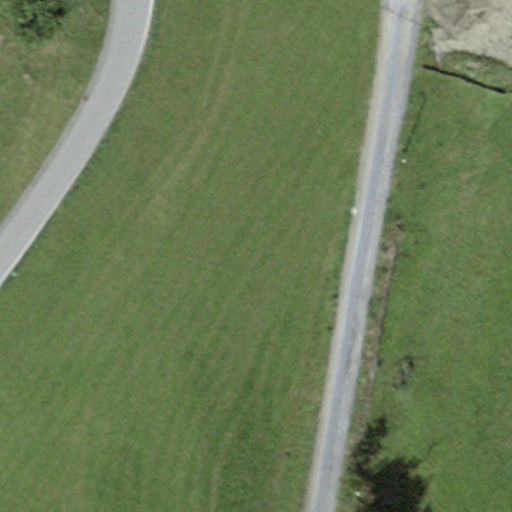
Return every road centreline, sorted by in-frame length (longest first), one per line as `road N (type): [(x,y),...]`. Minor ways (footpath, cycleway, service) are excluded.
road 1 (track): [(322,511),(405,0)]
road 2 (unclassified): [(0,261),(116,76),(136,0)]
